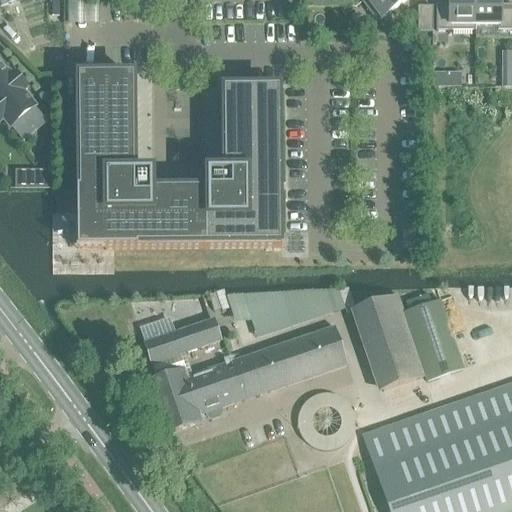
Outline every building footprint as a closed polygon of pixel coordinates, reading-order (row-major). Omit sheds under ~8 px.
[(28,0),(0,0),(0,9),(29,0),(28,0)] [(366,0),(361,4),(376,24),(408,0),(366,0)] [(436,33),(474,33),(473,0),(448,0),(449,8),(436,8),(436,33)] [(473,0),(474,33),(475,33),(475,28),(498,28),(498,33),(511,32),(511,7),(499,8),(498,0),(473,0)] [(417,34),(432,34),(432,10),(417,10),(417,34)] [(70,23),(96,25),(97,13),(71,11),(70,23)] [(0,123),(2,121),(9,129),(35,108),(23,94),(26,91),(13,75),(10,77),(0,65),(0,123)] [(511,73),(502,74),(502,90),(511,89),(511,73)] [(461,76),(433,76),(433,90),(461,90),(461,76)] [(76,252),(208,251),(207,191),(150,192),(150,177),(135,177),(134,91),(132,91),(131,79),(112,80),(112,77),(75,77),(76,252)] [(207,176),(208,251),(281,250),(279,90),(234,90),(234,93),(223,93),(223,113),(220,113),(221,176),(207,176)] [(53,174),(36,174),(36,193),(47,193),(53,193),(53,174)] [(344,292),(338,294),(345,316),(355,313),(347,291),(344,292)] [(439,304),(403,317),(396,297),(355,311),(383,393),(423,379),(425,386),(463,373),(439,304)] [(174,336),(144,346),(152,367),(157,384),(185,374),(188,381),(192,379),(184,356),(221,344),(213,323),(174,336)] [(157,384),(142,389),(160,442),(203,427),(200,418),(207,415),(209,422),(222,417),(220,411),(346,367),(333,330),(192,379),(188,381),(185,374),(157,384)] [(511,511),(511,386),(364,437),(389,511),(511,511)] [(349,400),(313,401),(314,427),(308,428),(309,450),(341,448),(340,432),(350,431),(349,400)]
